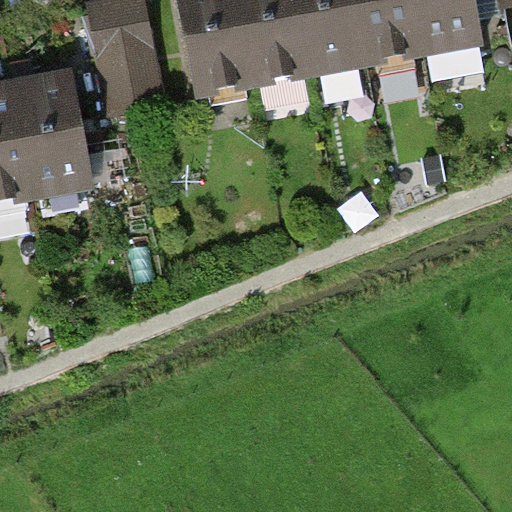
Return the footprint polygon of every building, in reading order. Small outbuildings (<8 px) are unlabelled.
[(247,0),(187,0),(208,107),(266,96),(247,0)] [(306,0),(247,0),(266,96),(323,85),(306,0)] [(366,0),(306,0),(323,85),(381,74),(366,0)] [(425,0),(366,0),(381,74),(438,63),(425,0)] [(485,0),(425,0),(438,63),(495,52),(485,0)] [(165,1),(96,15),(116,117),(185,103),(165,1)] [(91,78),(33,88),(54,208),(112,197),(91,78)] [(33,88),(0,93),(0,217),(54,208),(33,88)]
